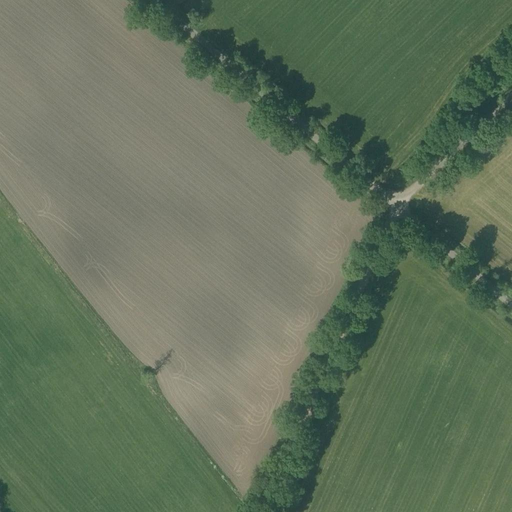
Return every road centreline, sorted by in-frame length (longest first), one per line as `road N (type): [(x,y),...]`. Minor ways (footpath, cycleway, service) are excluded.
road 1 (track): [(396,206),(267,511)]
road 2 (unclassified): [(396,206),(152,0)]
road 3 (unclassified): [(396,206),(511,98)]
road 4 (unclassified): [(511,304),(396,206)]
